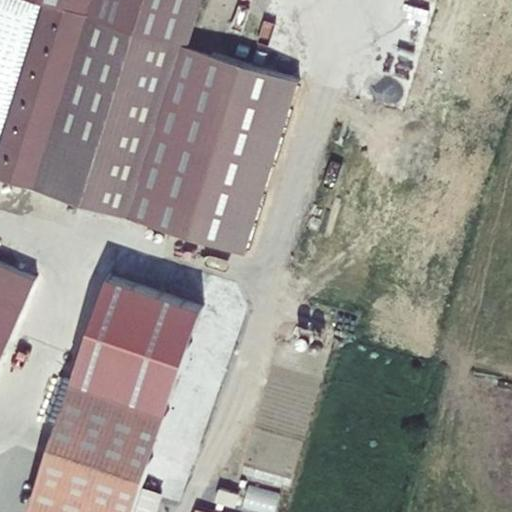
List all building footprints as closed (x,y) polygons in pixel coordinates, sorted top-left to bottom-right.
[(0,0),(0,9),(36,19),(41,0),(0,0)] [(213,66),(235,0),(130,0),(62,200),(215,250),(272,85),(213,66)] [(0,255),(0,277),(50,280),(56,280),(57,259),(0,255)] [(0,312),(48,315),(50,280),(0,277),(0,312)] [(179,390),(199,308),(140,294),(135,314),(146,317),(139,346),(122,342),(116,364),(166,377),(164,386),(179,390)] [(36,511),(126,511),(124,511),(159,407),(64,376),(21,507),(36,511)] [(225,488),(240,436),(226,432),(212,485),(225,488)]
